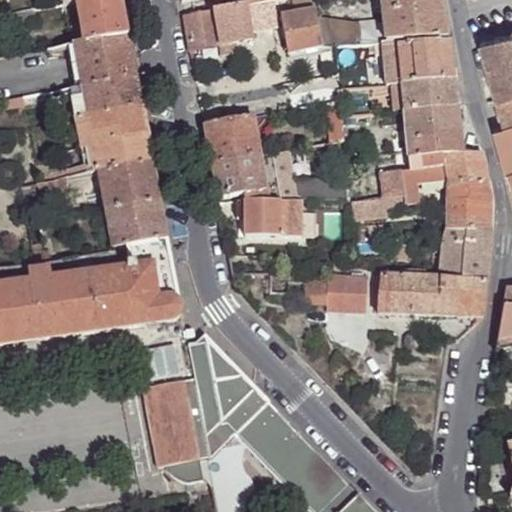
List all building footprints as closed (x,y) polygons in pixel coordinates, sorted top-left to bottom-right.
[(129,35),(122,0),(88,0),(77,2),(85,44),(129,35)] [(324,50),(324,48),(319,21),(317,11),(314,0),(291,0),(294,15),(281,17),(288,57),(324,50)] [(381,0),(385,24),(388,44),(399,44),(399,43),(450,39),(442,0),(381,0)] [(85,44),(77,2),(66,4),(73,46),(75,46),(85,44)] [(271,24),(272,27),(276,26),(271,2),(261,3),(264,19),(267,19),(268,24),(271,24)] [(261,3),(248,6),(252,27),(268,24),(267,19),(264,19),(261,3)] [(185,16),(191,50),(220,45),(234,42),(254,39),(252,27),(248,6),(243,6),(185,16)] [(324,48),(336,48),(362,47),(360,27),(319,21),(324,48)] [(360,27),(362,47),(383,45),(388,44),(385,24),(360,27)] [(488,39),(479,41),(496,97),(511,92),(511,36),(511,33),(488,39)] [(137,76),(129,35),(85,44),(75,46),(83,86),(137,76)] [(234,42),(220,45),(223,59),(237,56),(234,42)] [(400,55),(403,85),(454,81),(453,63),(452,55),(450,42),(400,47),(400,55)] [(385,57),(400,55),(400,47),(399,44),(388,44),(383,45),(384,55),(385,57)] [(384,55),(383,45),(375,46),(377,56),(384,55)] [(83,86),(75,46),(73,46),(68,47),(70,53),(76,88),(83,86)] [(70,53),(68,47),(48,50),(49,57),(70,53)] [(142,108),(137,76),(83,86),(84,92),(89,117),(142,108)] [(406,112),(457,107),(454,81),(403,85),(403,88),(406,112)] [(84,92),(83,86),(76,88),(57,92),(58,97),(72,94),(84,92)] [(314,109),(329,105),(340,103),(339,91),(339,86),(311,91),(314,109)] [(406,112),(403,88),(393,89),(395,113),(406,112)] [(89,117),(84,92),(72,94),(73,104),(74,108),(76,120),(89,117)] [(511,92),(496,97),(496,99),(505,126),(511,123),(511,92)] [(26,105),(24,97),(4,101),(5,109),(26,105)] [(329,105),(333,144),(343,142),(343,133),(342,119),(340,103),(329,105)] [(446,158),(463,156),(457,107),(406,112),(409,160),(446,158)] [(148,137),(142,108),(89,117),(94,147),(148,137)] [(253,118),(256,136),(277,133),(274,115),(253,118)] [(76,120),(75,120),(84,169),(85,176),(99,173),(94,147),(89,117),(76,120)] [(204,126),(211,165),(260,156),(256,136),(253,118),(204,126)] [(499,128),(494,130),(506,171),(511,169),(511,123),(505,126),(499,128)] [(153,163),(148,137),(94,147),(99,173),(153,163)] [(273,154),(260,156),(267,192),(268,202),(279,203),(295,204),(301,204),(341,205),(348,204),(347,189),(346,176),(294,183),(289,152),(273,154)] [(448,182),(488,183),(482,155),(463,156),(446,158),(448,169),(447,169),(448,180),(448,182)] [(211,165),(218,199),(243,196),(245,203),(268,202),(267,192),(260,156),(211,165)] [(409,160),(410,171),(415,172),(447,169),(448,169),(446,158),(409,160)] [(160,201),(153,163),(99,173),(106,211),(160,201)] [(417,183),(448,180),(447,169),(415,172),(410,171),(400,173),(403,197),(402,198),(403,205),(419,203),(417,183)] [(379,173),(381,199),(402,198),(403,197),(400,173),(400,171),(379,173)] [(70,186),(69,179),(54,182),(37,185),(38,192),(70,186)] [(447,228),(491,228),(492,213),(493,202),(488,183),(448,182),(447,228)] [(381,199),(366,203),(368,210),(403,205),(402,198),(381,199)] [(167,238),(160,201),(106,211),(113,248),(126,246),(167,238)] [(245,203),(237,202),(236,221),(238,221),(238,239),(244,239),(245,203)] [(268,202),(245,203),(244,239),(300,240),(301,204),(295,204),(279,203),(268,202)] [(341,212),(352,212),(352,204),(348,204),(341,205),(341,212)] [(491,239),(491,228),(447,228),(444,237),(440,281),(487,282),(490,254),(491,239)] [(0,346),(167,324),(173,323),(178,317),(181,311),(180,304),(179,302),(177,299),(174,297),(171,297),(166,296),(157,298),(154,283),(164,282),(169,281),(172,277),(173,273),(173,269),(167,238),(126,246),(127,252),(129,266),(124,266),(124,270),(51,280),(50,270),(30,273),(30,282),(0,286),(0,346)] [(397,246),(399,262),(411,262),(408,245),(397,246)] [(116,254),(127,252),(126,246),(113,248),(114,251),(116,250),(116,254)] [(114,251),(94,254),(96,262),(117,258),(116,254),(116,250),(114,251)] [(179,302),(180,304),(173,269),(173,273),(172,277),(169,281),(164,282),(154,283),(157,298),(166,296),(171,297),(174,297),(177,299),(179,302)] [(305,283),(305,295),(305,304),(327,307),(326,313),(366,314),(366,277),(305,276),(305,283)] [(439,317),(440,281),(436,281),(436,279),(380,278),(378,315),(439,317)] [(483,319),(487,282),(440,281),(439,317),(483,319)] [(511,305),(506,307),(498,354),(511,350),(511,305)] [(185,330),(186,337),(195,335),(193,328),(185,330)] [(192,369),(230,362),(205,337),(196,346),(188,347),(192,369)] [(133,385),(180,376),(175,347),(127,356),(133,385)] [(373,511),(230,362),(192,369),(195,380),(196,389),(208,450),(210,459),(210,460),(212,458),(234,437),(244,448),(306,511),(373,511)] [(184,382),(186,391),(196,389),(195,380),(184,382)] [(186,391),(184,382),(143,390),(158,469),(164,468),(199,461),(198,452),(208,450),(196,389),(186,391)] [(234,437),(212,458),(223,469),(244,448),(234,437)] [(252,483),(248,477),(245,472),(243,466),(243,461),(244,453),(245,451),(244,448),(223,469),(212,458),(210,460),(215,488),(219,511),(247,511),(249,508),(252,502),(255,495),(254,489),(252,483)] [(198,452),(199,461),(210,459),(208,450),(198,452)] [(203,481),(199,461),(164,468),(169,473),(173,477),(176,479),(180,481),(184,483),(188,484),(203,481)]
